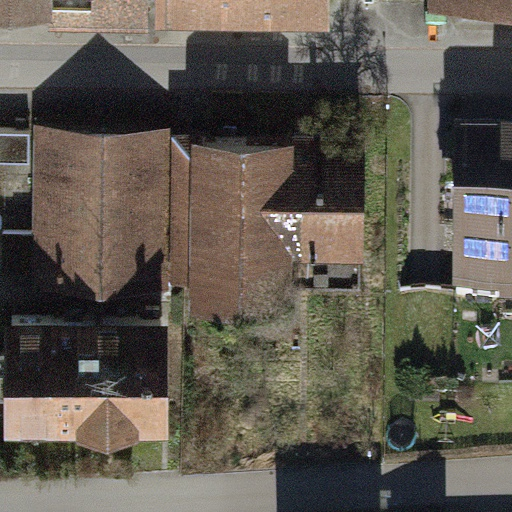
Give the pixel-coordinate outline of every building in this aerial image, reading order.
[(0,0),(0,21),(164,19),(164,10),(163,0),(0,0)] [(163,0),(164,10),(345,8),(344,0),(163,0)] [(181,118),(42,118),(42,279),(181,278),(181,118)] [(384,118),(181,118),(181,278),(209,278),(209,297),(323,296),(323,254),(384,254),(384,118)] [(511,133),(476,134),(479,302),(511,301),(511,133)] [(36,226),(11,227),(13,267),(38,266),(36,226)] [(196,307),(36,308),(37,423),(197,422),(196,307)]
